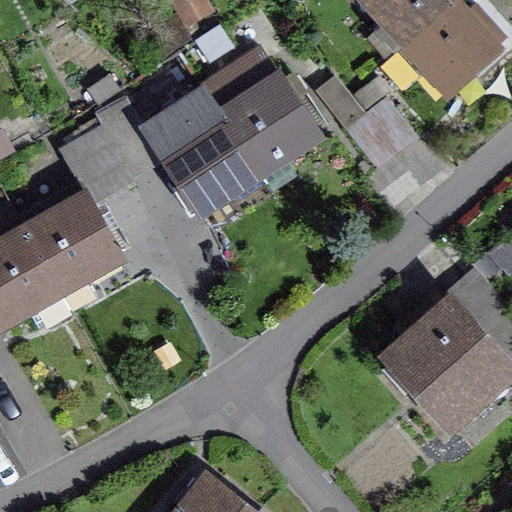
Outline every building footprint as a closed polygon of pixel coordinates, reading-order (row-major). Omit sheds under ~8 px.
[(370,0),(408,40),(451,0),(370,0)] [(468,17),(452,0),(451,0),(408,40),(382,63),(405,88),(430,66),(450,88),(506,37),(479,8),(468,17)] [(319,129),(262,46),(203,86),(253,160),(277,143),(284,153),(319,129)] [(97,115),(101,126),(125,168),(161,152),(200,209),(236,185),(230,177),(253,160),(203,86),(140,129),(125,102),(97,115)] [(387,97),(366,114),(399,155),(420,138),(387,97)] [(366,114),(346,130),(378,171),(399,155),(366,114)] [(81,183),(18,218),(52,277),(68,304),(93,290),(83,273),(121,252),(92,203),(132,180),(125,168),(101,126),(62,149),(81,183)] [(0,228),(0,319),(35,300),(29,290),(52,277),(18,218),(0,228)] [(451,301),(377,365),(406,397),(419,385),(449,420),(511,365),(511,337),(506,331),(511,326),(511,307),(500,294),(468,322),(451,301)] [(252,511),(208,478),(181,511),(252,511)]
